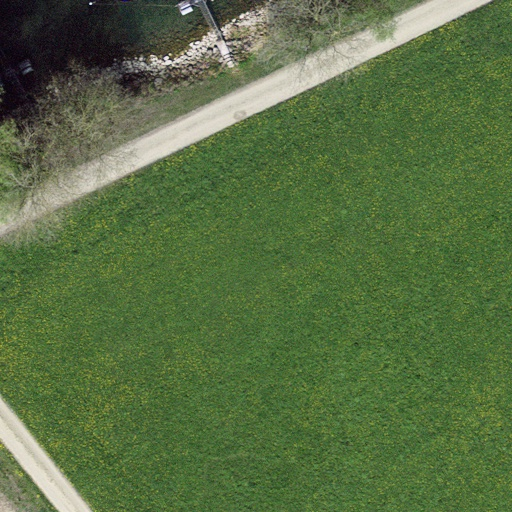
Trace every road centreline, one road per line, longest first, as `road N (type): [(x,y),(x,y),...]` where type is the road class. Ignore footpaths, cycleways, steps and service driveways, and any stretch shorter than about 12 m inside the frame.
road 1 (track): [(453,0),(0,221)]
road 2 (track): [(85,511),(0,409)]
